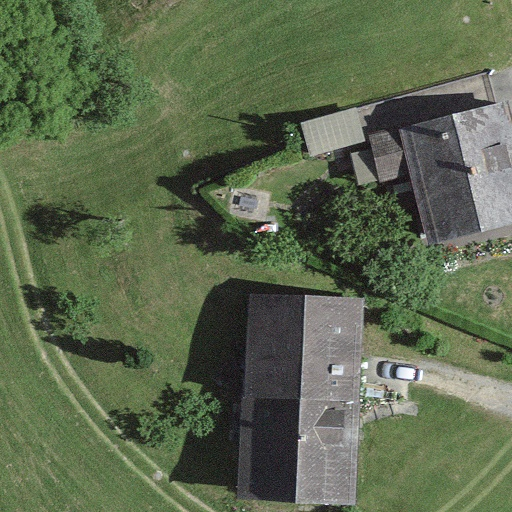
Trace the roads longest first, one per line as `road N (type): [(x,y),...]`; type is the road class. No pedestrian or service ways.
road 1 (track): [(0,227),(42,353),(203,511)]
road 2 (track): [(450,511),(501,464),(485,394),(511,389)]
